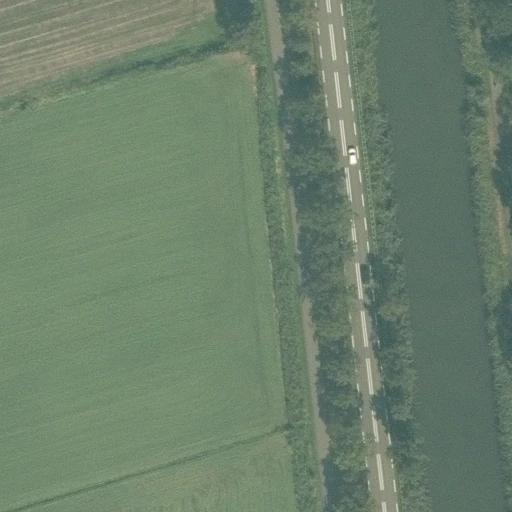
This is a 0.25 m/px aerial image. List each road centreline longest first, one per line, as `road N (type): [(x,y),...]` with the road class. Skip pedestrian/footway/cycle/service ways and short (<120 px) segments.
road 1 (unclassified): [(326,511),(267,0)]
road 2 (primary): [(378,511),(322,0)]
road 3 (unclassified): [(511,170),(490,0)]
